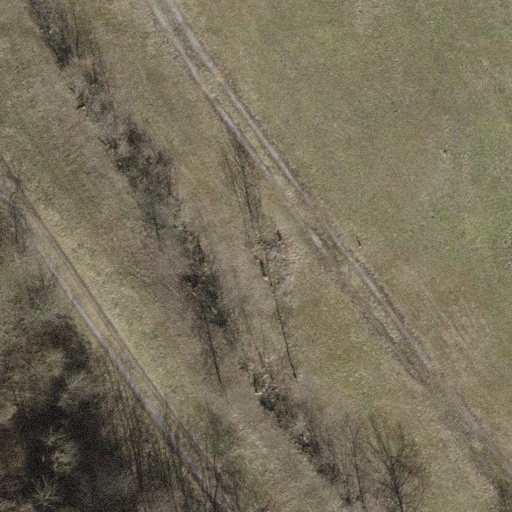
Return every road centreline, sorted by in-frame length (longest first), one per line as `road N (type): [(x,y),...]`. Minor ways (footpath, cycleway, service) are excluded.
road 1 (track): [(162,0),(511,488)]
road 2 (track): [(0,173),(239,511)]
